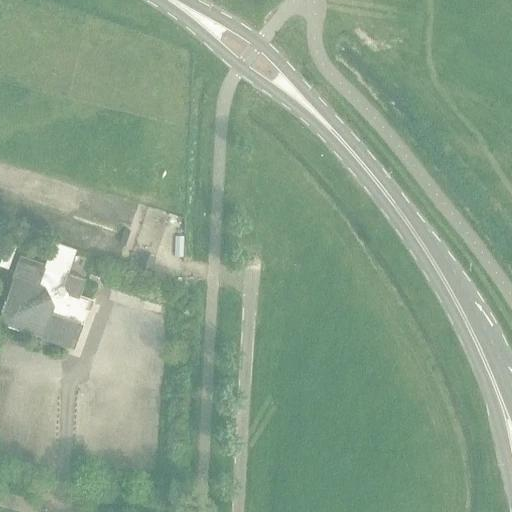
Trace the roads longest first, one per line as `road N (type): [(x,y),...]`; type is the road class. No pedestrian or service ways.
road 1 (secondary): [(326,123),(429,258),(496,389)]
road 2 (secondary): [(167,0),(210,44),(326,123)]
road 3 (secondary): [(326,123),(257,41),(175,0)]
